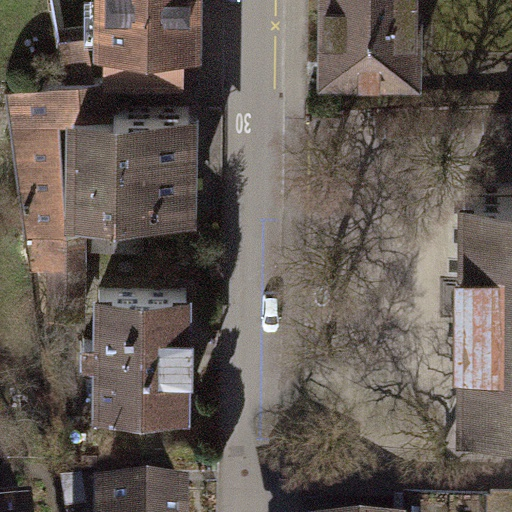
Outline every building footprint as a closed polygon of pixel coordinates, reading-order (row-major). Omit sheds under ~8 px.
[(85,0),(55,0),(74,82),(104,80),(85,0)] [(191,36),(191,0),(106,0),(106,54),(126,54),(126,35),(191,36)] [(424,0),(325,0),(326,55),(426,53),(424,0)] [(74,82),(19,86),(31,235),(68,235),(61,115),(73,114),(107,114),(104,80),(74,82)] [(73,114),(73,217),(204,217),(204,114),(107,114),(73,114)] [(511,194),(470,195),(467,427),(511,427),(511,194)] [(91,325),(92,235),(68,235),(31,235),(32,269),(49,269),(48,325),(91,325)] [(103,360),(103,415),(199,415),(200,291),(103,291),(103,333),(90,333),(90,360),(103,360)] [(92,490),(91,511),(193,511),(194,493),(92,490)] [(478,511),(479,492),(395,491),(394,511),(478,511)] [(511,511),(511,492),(479,492),(478,511),(511,511)]
